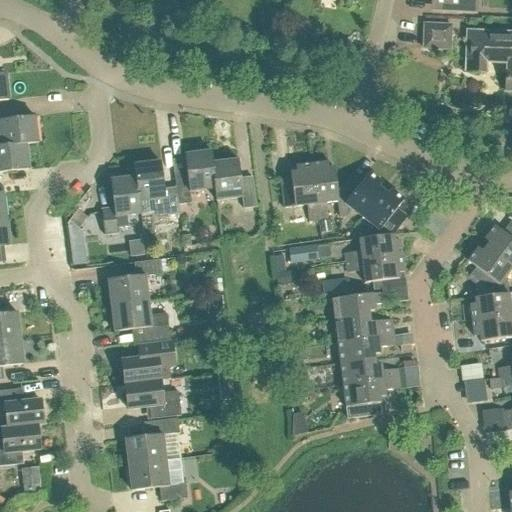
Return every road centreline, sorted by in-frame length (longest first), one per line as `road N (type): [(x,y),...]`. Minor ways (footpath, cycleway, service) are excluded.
road 1 (residential): [(95,509),(94,496),(81,489),(77,437),(86,410),(81,317),(38,269),(35,215),(57,181),(90,167),(101,148),(99,68)]
road 2 (residential): [(475,511),(471,431),(434,373),(421,306),(423,275),(469,210),(474,174)]
road 3 (unclassified): [(358,133),(253,104),(162,93),(99,68)]
road 4 (residential): [(358,133),(391,0)]
road 5 (unclassified): [(474,174),(358,133)]
